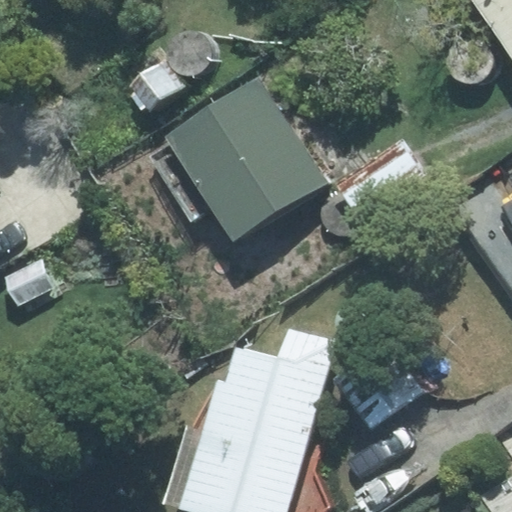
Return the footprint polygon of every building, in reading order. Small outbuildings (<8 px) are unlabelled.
[(189,63),(154,87),(169,110),(204,86),(189,63)] [(192,135),(269,241),(349,183),(271,77),(192,135)] [(0,138),(7,133),(0,122),(0,185),(16,175),(0,151),(0,138)] [(421,139),(358,185),(382,217),(444,172),(421,139)] [(59,261),(29,275),(39,296),(69,282),(59,261)] [(223,434),(207,509),(218,511),(319,511),(358,342),(315,334),(310,359),(266,349),(258,385),(249,381),(237,436),(223,434)] [(356,380),(393,430),(439,395),(402,346),(356,380)]
